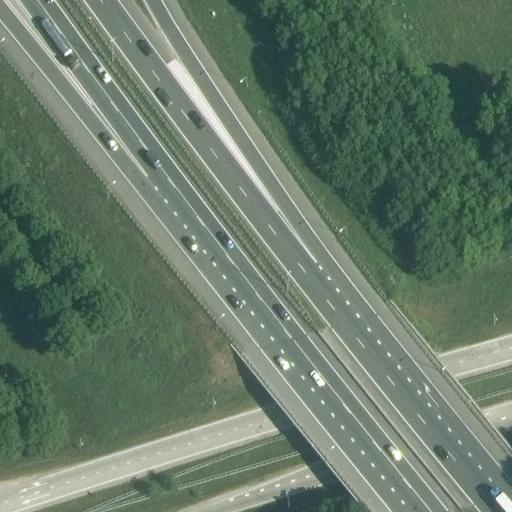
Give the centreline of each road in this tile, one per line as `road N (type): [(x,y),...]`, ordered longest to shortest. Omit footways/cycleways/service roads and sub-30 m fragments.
road 1 (primary): [(511,348),(281,413),(0,507)]
road 2 (motorway): [(160,168),(429,511)]
road 3 (motorway): [(300,269),(93,0)]
road 4 (motorway): [(497,511),(300,269)]
road 5 (primary): [(213,511),(511,423)]
road 6 (motorway): [(300,269),(154,0)]
road 7 (motorway): [(0,7),(62,81),(160,168)]
road 8 (motorway): [(40,0),(160,168)]
